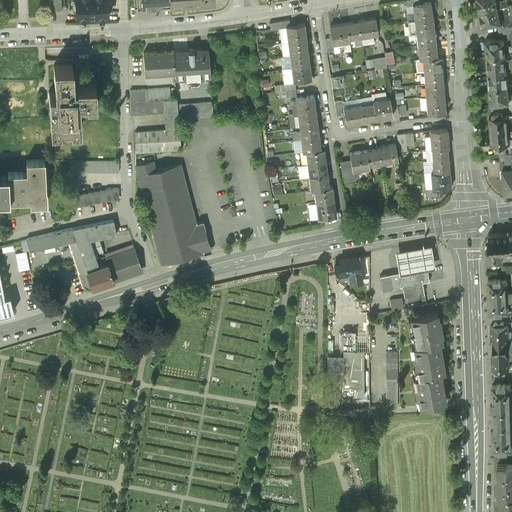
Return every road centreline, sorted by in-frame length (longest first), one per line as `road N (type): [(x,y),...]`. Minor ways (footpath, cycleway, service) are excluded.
road 1 (primary): [(154,284),(294,248),(469,220)]
road 2 (secondary): [(475,511),(469,220)]
road 3 (residential): [(129,211),(126,31)]
road 4 (primary): [(0,332),(154,284)]
road 5 (residential): [(311,4),(332,138)]
road 6 (residential): [(463,118),(332,138)]
road 7 (residential): [(0,236),(129,211)]
road 8 (residential): [(126,31),(0,37)]
